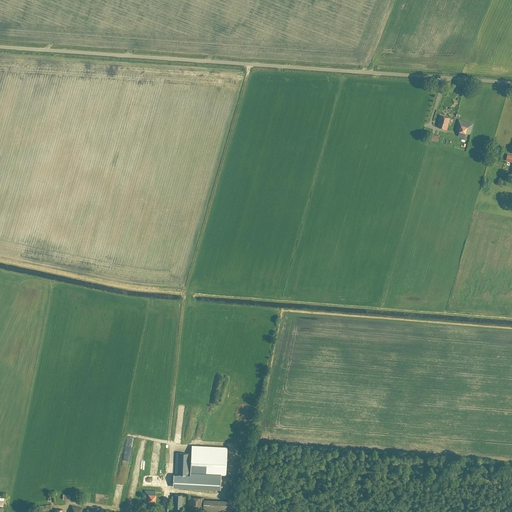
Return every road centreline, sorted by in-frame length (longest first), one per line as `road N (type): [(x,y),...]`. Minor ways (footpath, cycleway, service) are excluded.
road 1 (unclassified): [(511,84),(0,47)]
road 2 (track): [(169,441),(188,280),(250,65)]
